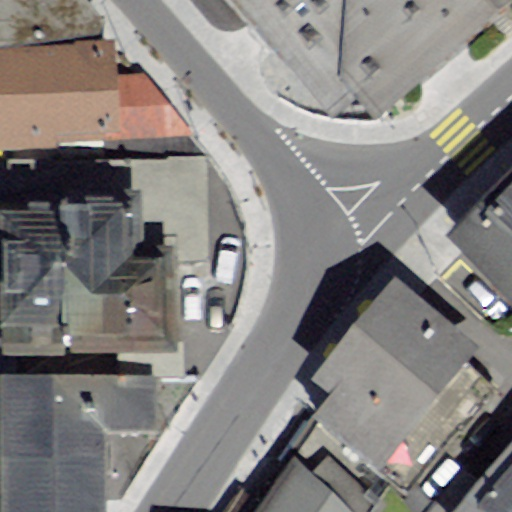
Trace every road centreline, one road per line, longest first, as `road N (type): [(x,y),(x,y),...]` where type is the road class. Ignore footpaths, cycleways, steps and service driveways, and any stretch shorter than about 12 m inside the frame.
road 1 (secondary): [(316,311),(171,511)]
road 2 (secondary): [(281,163),(138,0)]
road 3 (tertiary): [(461,153),(316,311)]
road 4 (secondary): [(461,153),(281,163)]
road 5 (secondary): [(316,311),(308,233),(281,163)]
